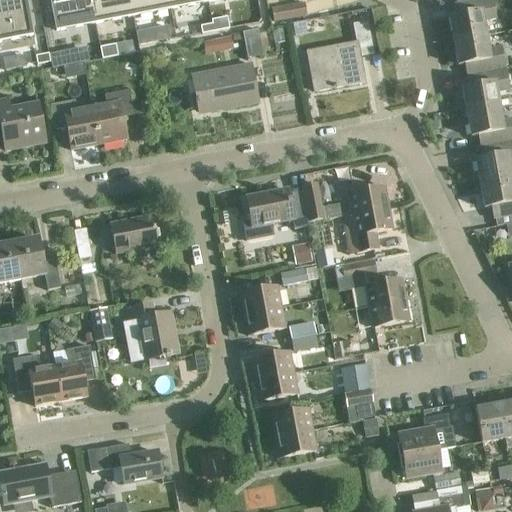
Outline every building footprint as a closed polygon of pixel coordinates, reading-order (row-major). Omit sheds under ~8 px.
[(0,0),(0,39),(32,33),(25,0),(0,0)] [(90,0),(49,0),(56,33),(95,26),(90,0)] [(128,0),(90,0),(95,26),(133,18),(128,0)] [(167,0),(128,0),(133,18),(170,11),(167,0)] [(206,0),(167,0),(170,11),(208,4),(206,0)] [(453,43),(485,37),(483,23),(495,20),(491,0),(484,0),(482,1),(465,4),(457,5),(453,6),(455,18),(448,19),(453,43)] [(272,10),(274,23),(305,17),(303,5),(272,10)] [(227,18),(211,22),(212,26),(213,33),(229,30),(227,18)] [(307,54),(314,93),(364,84),(359,58),(373,55),(367,23),(352,26),(356,44),(307,54)] [(212,26),(200,28),(201,36),(213,33),(212,26)] [(167,28),(151,31),(154,44),(169,41),(167,28)] [(247,59),(263,56),(258,31),(242,34),(247,59)] [(467,78),(505,71),(501,49),(488,51),(485,37),(453,43),(457,67),(464,66),(467,78)] [(231,50),(229,39),(215,41),(217,52),(231,50)] [(115,46),(99,49),(102,61),(117,58),(115,46)] [(48,55),(35,58),(37,67),(50,64),(48,55)] [(23,57),(14,59),(16,70),(25,68),(23,57)] [(249,68),(193,79),(198,111),(227,106),(227,108),(256,102),(249,68)] [(498,109),(496,94),(509,92),(505,71),(467,78),(469,89),(462,90),(466,115),(498,109)] [(92,110),(100,146),(127,141),(123,119),(134,117),(129,92),(106,96),(108,107),(92,110)] [(0,132),(3,132),(6,152),(44,144),(37,106),(9,111),(7,100),(0,101),(0,132)] [(100,146),(92,110),(77,113),(75,103),(50,107),(55,132),(66,130),(70,151),(100,146)] [(480,150),(511,143),(511,120),(500,123),(498,109),(466,115),(470,139),(477,138),(480,150)] [(479,187),(511,180),(509,166),(511,165),(511,143),(480,150),(482,162),(474,163),(479,187)] [(511,184),(511,180),(479,187),(483,210),(491,208),(493,220),(495,220),(511,216),(511,184)] [(348,205),(321,210),(316,186),(300,189),(301,193),(307,225),(341,218),(341,219),(387,211),(383,190),(347,196),(348,205)] [(307,225),(301,193),(287,196),(286,193),(245,201),(249,224),(241,226),(242,234),(243,234),(245,244),(271,238),(269,226),(291,222),(293,232),(308,229),(307,225)] [(348,257),(357,256),(377,252),(374,236),(391,233),(387,211),(341,219),(348,257)] [(225,213),(219,215),(221,226),(227,225),(225,213)] [(511,216),(495,220),(497,229),(506,227),(511,225),(511,216)] [(156,248),(151,218),(109,226),(115,256),(156,248)] [(90,259),(85,231),(73,234),(78,261),(90,259)] [(12,244),(20,280),(44,276),(47,291),(60,289),(54,259),(42,262),(37,240),(12,244)] [(0,283),(20,280),(12,244),(0,246),(0,283)] [(290,248),(293,268),(310,265),(307,245),(290,248)] [(315,253),(318,271),(335,267),(331,250),(315,253)] [(492,255),(494,268),(504,266),(502,254),(499,255),(499,252),(492,253),(492,255)] [(374,276),(372,263),(341,269),(344,282),(374,276)] [(338,269),(320,272),(322,283),(340,280),(338,269)] [(304,271),(280,275),(283,287),(307,283),(304,271)] [(368,309),(405,303),(401,280),(364,287),(368,309)] [(244,316),(281,309),(277,288),(240,295),(244,316)] [(197,298),(178,301),(180,313),(200,310),(197,298)] [(368,309),(372,330),(409,323),(405,303),(368,309)] [(129,324),(122,325),(130,365),(144,362),(177,356),(169,315),(152,318),(150,307),(126,311),(129,324)] [(244,316),(248,337),(285,330),(281,309),(244,316)] [(112,342),(106,311),(89,314),(95,345),(112,342)] [(53,319),(47,328),(57,335),(63,326),(53,319)] [(291,341),(315,337),(312,325),(288,329),(291,341)] [(11,329),(0,330),(0,345),(13,343),(11,329)] [(315,337),(291,341),(293,353),(317,349),(315,337)] [(348,344),(331,347),(334,361),(361,356),(359,344),(349,346),(348,344)] [(54,368),(60,404),(86,399),(82,380),(94,377),(89,348),(66,352),(68,366),(54,368)] [(256,381),(293,374),(289,354),(252,361),(256,381)] [(60,404),(54,368),(40,371),(37,357),(12,362),(17,391),(31,389),(35,408),(60,404)] [(341,371),(345,395),(369,391),(365,367),(341,371)] [(293,374),(256,381),(260,403),(297,396),(293,374)] [(369,391),(341,396),(344,409),(359,406),(362,420),(374,417),(369,391)] [(503,442),(511,440),(511,404),(497,407),(503,442)] [(481,446),(503,442),(497,407),(475,412),(481,446)] [(275,439),(312,432),(308,411),(271,418),(275,439)] [(402,458),(436,452),(433,432),(449,429),(447,416),(422,420),(424,432),(398,437),(402,458)] [(365,440),(378,437),(375,420),(361,423),(365,440)] [(279,460),(316,453),(312,432),(275,439),(279,460)] [(123,486),(161,480),(157,454),(130,459),(128,446),(104,450),(108,471),(120,469),(123,486)] [(402,458),(405,480),(440,473),(436,452),(402,458)] [(503,469),(511,466),(511,456),(500,459),(503,469)] [(81,504),(75,473),(47,478),(45,466),(0,474),(0,489),(3,507),(49,499),(51,510),(81,504)] [(498,482),(510,480),(508,468),(497,470),(498,482)] [(470,474),(472,486),(488,484),(485,471),(470,474)] [(433,479),(435,491),(460,487),(458,474),(433,479)] [(433,511),(455,511),(455,509),(463,508),(461,495),(436,499),(438,511),(433,511)] [(491,498),(480,500),(481,511),(484,511),(493,510),(491,498)]
